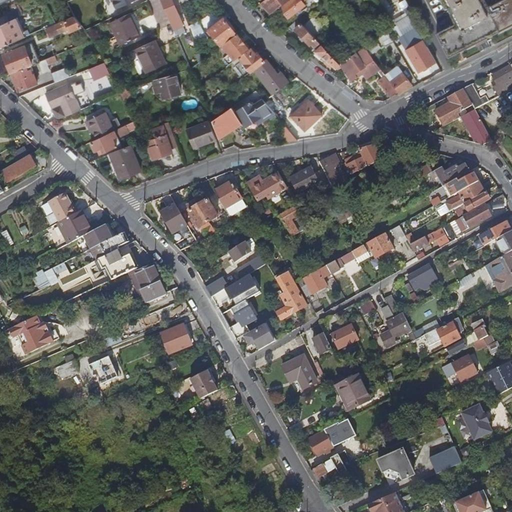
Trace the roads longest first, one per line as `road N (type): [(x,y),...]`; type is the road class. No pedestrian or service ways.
road 1 (residential): [(116,207),(182,271),(316,510)]
road 2 (residential): [(116,207),(227,160),(342,140),(370,123)]
road 3 (residential): [(229,0),(370,123)]
road 4 (residential): [(395,110),(511,49)]
road 5 (residential): [(511,193),(476,155),(411,137)]
